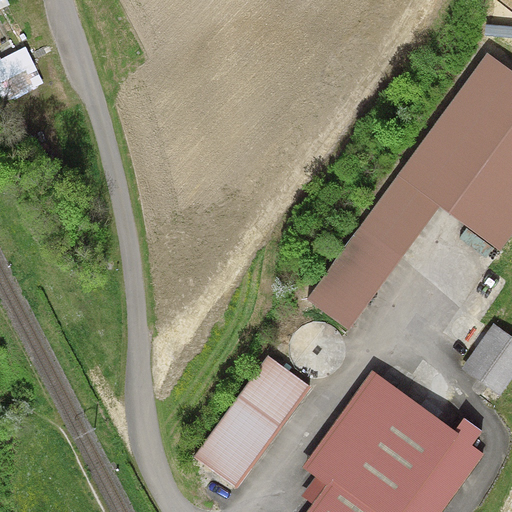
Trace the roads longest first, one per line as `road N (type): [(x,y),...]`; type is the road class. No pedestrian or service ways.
road 1 (residential): [(61,0),(114,173),(129,243),(145,441),(174,511)]
road 2 (unknown): [(242,511),(364,364),(395,346),(424,348),(445,362),(493,415)]
